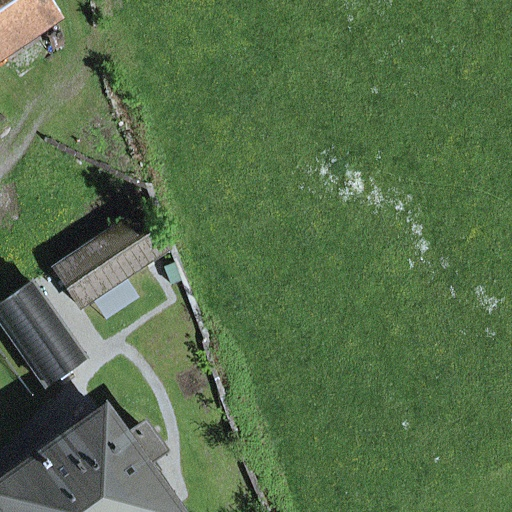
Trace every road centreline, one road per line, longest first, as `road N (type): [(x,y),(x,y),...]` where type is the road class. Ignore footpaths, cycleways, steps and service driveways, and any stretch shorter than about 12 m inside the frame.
road 1 (track): [(115,37),(59,81),(23,124),(0,175)]
road 2 (track): [(0,227),(105,367)]
